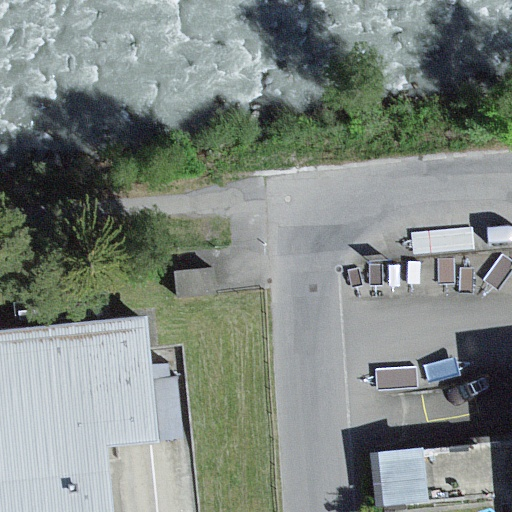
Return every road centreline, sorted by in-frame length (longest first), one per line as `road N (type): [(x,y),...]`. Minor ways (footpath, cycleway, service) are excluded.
road 1 (unclassified): [(302,190),(328,511)]
road 2 (unclassified): [(302,190),(20,208)]
road 3 (unclassified): [(511,173),(302,190)]
